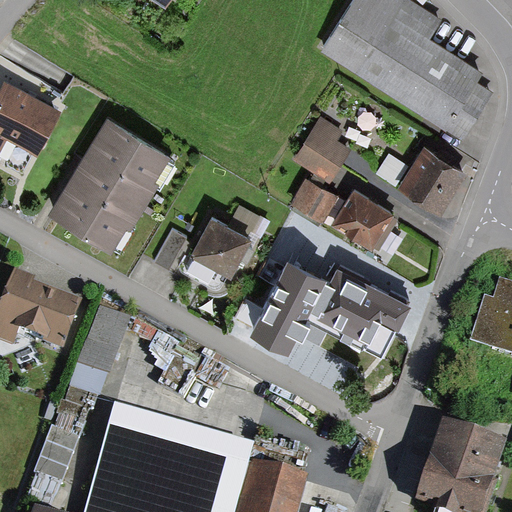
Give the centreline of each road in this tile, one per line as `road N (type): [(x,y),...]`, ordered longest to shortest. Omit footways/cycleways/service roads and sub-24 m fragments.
road 1 (residential): [(392,431),(0,216)]
road 2 (residential): [(482,216),(438,304),(392,431)]
